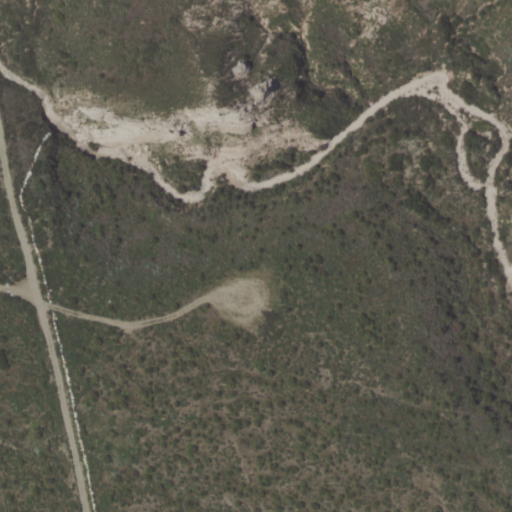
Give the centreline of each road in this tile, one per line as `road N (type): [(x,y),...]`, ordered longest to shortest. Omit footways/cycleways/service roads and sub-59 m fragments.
road 1 (track): [(88,511),(0,138)]
road 2 (track): [(0,286),(128,325),(208,295),(240,297)]
